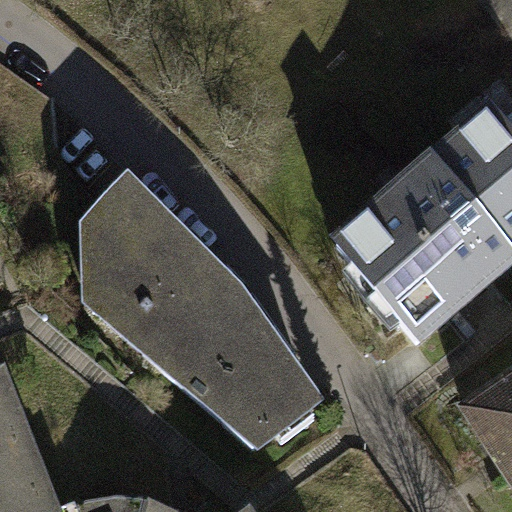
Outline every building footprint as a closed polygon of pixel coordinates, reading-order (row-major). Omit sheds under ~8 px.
[(511,0),(479,0),(479,1),(511,39),(511,0)] [(339,247),(421,345),(511,270),(511,137),(496,118),(339,247)] [(145,358),(256,452),(275,438),(280,444),(312,421),(308,415),(317,408),(233,297),(127,192),(108,212),(89,232),(93,299),(152,351),(145,358)] [(56,511),(3,377),(0,377),(0,511),(140,511),(144,502),(120,499),(96,500),(63,511),(56,511)] [(511,379),(462,415),(511,485),(511,379)] [(163,511),(144,502),(140,511),(163,511)]
